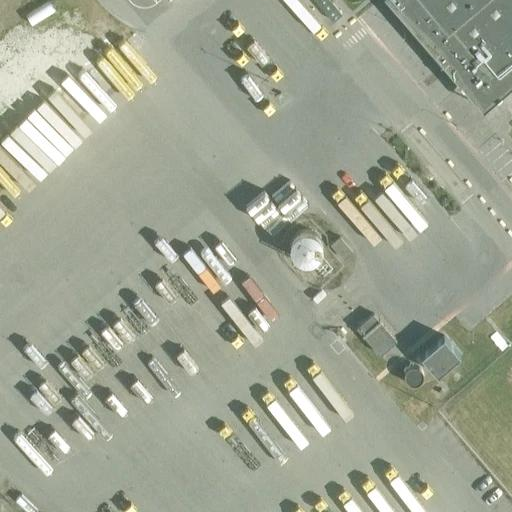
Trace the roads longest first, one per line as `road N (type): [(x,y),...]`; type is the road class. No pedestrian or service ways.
road 1 (unknown): [(281,130),(413,301),(440,293),(511,238)]
road 2 (unknown): [(53,493),(310,325)]
road 3 (unknown): [(210,178),(34,315),(0,364)]
road 4 (unknown): [(511,217),(423,122),(398,108),(368,103),(303,119)]
road 5 (unknown): [(212,511),(397,427)]
road 6 (unknown): [(252,145),(127,0)]
road 7 (unknown): [(310,325),(210,178)]
road 8 (unknown): [(397,427),(310,325)]
